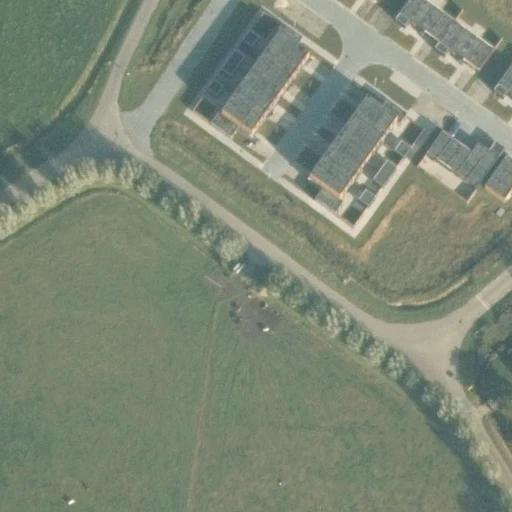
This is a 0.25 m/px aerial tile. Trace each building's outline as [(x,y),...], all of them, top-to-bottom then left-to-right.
[(452,28),(414,0),(412,0),(398,20),(438,48),(452,28)] [(404,33),(408,27),(398,20),(394,26),(404,33)] [(492,56),(452,28),(438,48),(477,77),(492,56)] [(307,64),(294,55),(301,46),(301,45),(281,31),(273,41),(276,44),(263,63),(293,84),(307,64)] [(251,54),(258,44),(248,37),(241,47),(251,54)] [(447,56),(438,48),(433,54),(443,61),(447,56)] [(237,74),(244,64),(234,57),(227,66),(237,74)] [(293,84),(263,63),(249,82),(279,104),(293,84)] [(229,84),(237,74),(227,66),(220,76),(220,77),(229,84)] [(511,70),(497,90),(511,101),(511,70)] [(279,104),(249,82),(234,102),(265,124),(279,104)] [(215,103),(222,93),(213,87),(212,86),(205,96),(206,96),(215,103)] [(502,104),(506,98),(497,90),(492,96),(502,104)] [(250,144),(265,124),(234,102),(220,121),(217,119),(210,129),(230,144),(237,134),(250,144)] [(406,121),(385,106),(378,116),(365,107),(351,127),(381,149),(395,129),(398,132),(405,121),(406,121)] [(381,149),(351,127),(336,146),(367,168),(381,149)] [(487,157),(477,150),(469,160),(440,139),(426,159),(475,195),(497,165),(487,157)] [(367,168),(336,146),(322,166),(352,188),(367,168)] [(410,154),(409,154),(400,147),(393,157),(402,164),(403,164),(410,154)] [(494,148),(487,157),(497,165),(504,154),(494,148)] [(511,194),(511,167),(505,163),(483,192),(503,207),(511,194)] [(339,207),(352,188),(322,166),(308,186),(321,196),(314,205),(334,220),(342,209),(339,207)] [(395,174),(386,167),(379,177),(388,184),(395,174)] [(381,194),(388,184),(379,177),(372,187),(381,193),(381,194)] [(374,203),(364,196),(357,206),(367,213),(374,203)]
